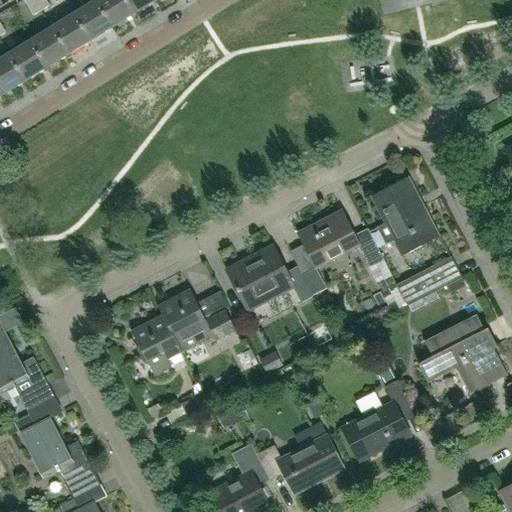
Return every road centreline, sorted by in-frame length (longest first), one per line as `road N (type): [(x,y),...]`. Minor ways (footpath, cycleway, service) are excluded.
road 1 (residential): [(148,511),(56,325),(67,302),(421,123)]
road 2 (residential): [(0,137),(223,0)]
road 3 (residential): [(511,288),(421,123)]
road 4 (unclassified): [(365,511),(511,437)]
